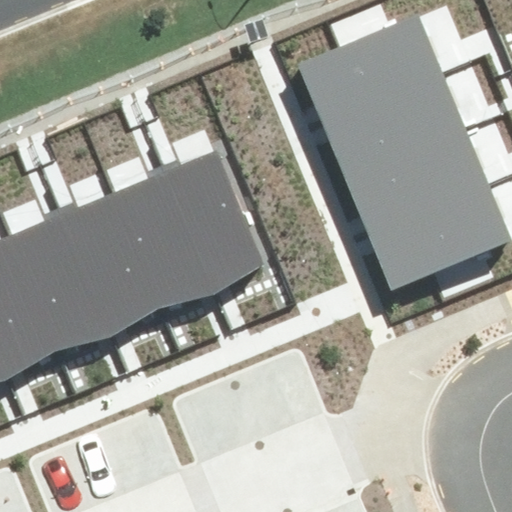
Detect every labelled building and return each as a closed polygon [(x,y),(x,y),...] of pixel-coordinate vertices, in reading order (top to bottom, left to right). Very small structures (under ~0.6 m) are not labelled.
[(295,70),(379,286),(505,237),(420,21),(295,70)] [(167,167),(218,292),(265,261),(219,145),(167,167)] [(115,189),(161,306),(218,292),(167,167),(115,189)] [(63,211),(116,335),(161,306),(115,189),(63,211)] [(11,233),(56,350),(116,335),(63,211),(11,233)] [(0,238),(0,353),(10,379),(56,350),(11,233),(0,238)] [(0,381),(10,379),(0,353),(0,381)]
